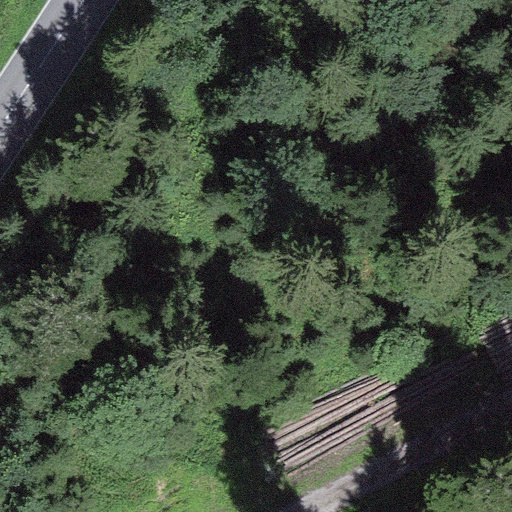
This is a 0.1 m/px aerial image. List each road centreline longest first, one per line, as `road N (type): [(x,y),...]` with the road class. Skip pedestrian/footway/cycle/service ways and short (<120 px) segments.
road 1 (track): [(511,404),(313,511)]
road 2 (secondary): [(0,129),(85,0)]
